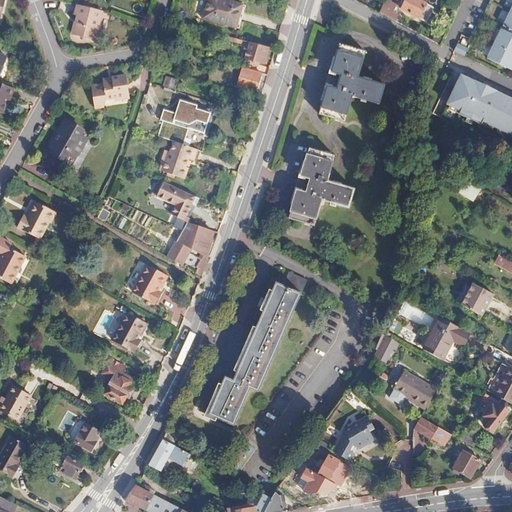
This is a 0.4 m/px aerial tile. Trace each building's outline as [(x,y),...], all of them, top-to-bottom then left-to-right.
[(241,4),(227,0),(206,0),(201,17),(235,27),(241,4)] [(397,4),(388,0),(384,0),(379,12),(393,20),(395,16),(392,14),(397,4)] [(406,0),(402,8),(419,18),(427,4),(422,0),(406,0)] [(511,4),(486,59),(510,70),(511,65),(511,4)] [(77,16),(80,16),(78,23),(98,28),(99,29),(104,11),(93,8),(80,5),(77,16)] [(98,28),(78,23),(75,33),(95,39),(98,28)] [(256,44),(250,43),(247,54),(245,59),(264,65),(269,48),(256,44)] [(456,44),(453,51),(463,56),(466,49),(456,44)] [(336,89),(327,86),(318,115),(344,123),(352,97),(361,99),(360,101),(366,102),(367,101),(379,104),(385,85),(358,78),(366,52),(339,45),(331,72),(340,75),(336,89)] [(268,68),(257,65),(255,71),(261,73),(266,75),(268,68)] [(255,71),(241,67),(236,86),(255,91),(261,73),(255,71)] [(460,75),(444,106),(457,113),(455,117),(477,128),(479,124),(511,140),(511,101),(495,93),(496,92),(473,81),(473,82),(460,75)] [(129,95),(128,92),(126,76),(112,78),(109,78),(103,79),(104,83),(104,84),(92,86),(95,107),(104,106),(107,98),(129,95)] [(176,81),(167,78),(163,88),(173,91),(176,81)] [(14,88),(0,83),(0,112),(2,113),(6,102),(7,98),(10,98),(14,88)] [(197,107),(179,102),(172,124),(203,133),(209,114),(196,110),(197,107)] [(76,127),(60,118),(43,150),(62,159),(65,154),(69,157),(73,151),(75,152),(82,138),(73,132),(76,127)] [(174,145),(170,156),(169,158),(185,165),(186,163),(191,165),(194,152),(174,145)] [(305,193),(296,190),(287,218),(314,225),(321,200),(330,202),(329,205),(335,206),(336,204),(349,207),(354,189),(327,181),(335,156),(309,148),(300,176),(310,178),(305,193)] [(69,157),(65,154),(62,159),(69,163),(75,152),(73,151),(69,157)] [(169,158),(163,156),(160,166),(162,167),(164,163),(166,164),(169,158)] [(185,165),(169,158),(166,164),(164,163),(162,167),(159,173),(182,182),(185,172),(183,171),(185,165)] [(156,195),(174,204),(170,214),(188,222),(190,219),(185,217),(192,203),(197,205),(200,198),(162,180),(156,195)] [(480,188),(467,180),(459,193),(471,201),(480,188)] [(24,219),(20,217),(14,228),(37,240),(45,224),(48,226),(54,213),(33,203),(24,219)] [(188,222),(182,232),(170,255),(179,260),(188,245),(191,247),(195,250),(195,251),(205,257),(212,237),(209,236),(212,230),(188,222)] [(0,279),(8,284),(22,258),(7,250),(9,245),(0,240),(0,279)] [(191,247),(188,245),(179,260),(170,255),(168,258),(181,265),(183,262),(188,254),(191,247)] [(188,254),(183,262),(196,269),(194,272),(200,276),(202,272),(200,271),(205,263),(188,254)] [(511,262),(506,259),(503,266),(511,270),(511,262)] [(165,275),(147,266),(132,293),(154,305),(163,289),(158,286),(165,275)] [(282,285),(275,282),(232,379),(224,376),(207,414),(233,424),(249,387),(256,390),(307,278),(289,271),(282,285)] [(493,293),(473,283),(461,305),(481,316),(493,293)] [(114,336),(125,316),(117,311),(105,332),(114,336)] [(145,323),(127,313),(112,341),(135,353),(144,337),(139,334),(145,323)] [(469,334),(439,319),(422,349),(442,360),(453,342),(462,346),(469,334)] [(384,335),(381,333),(375,347),(378,349),(384,335)] [(397,342),(384,335),(378,349),(374,355),(384,361),(393,346),(395,347),(397,342)] [(144,344),(140,353),(157,360),(160,351),(144,344)] [(103,374),(113,379),(104,393),(123,404),(127,396),(132,387),(134,384),(124,377),(126,373),(124,372),(127,367),(112,358),(103,374)] [(511,403),(511,369),(506,367),(491,394),(511,405),(511,403)] [(404,371),(393,390),(407,398),(425,408),(437,389),(404,371)] [(126,373),(124,377),(134,384),(136,379),(126,373)] [(4,402),(1,401),(0,402),(0,410),(18,420),(31,396),(14,386),(4,402)] [(135,389),(132,387),(127,396),(130,398),(135,389)] [(488,404),(484,409),(487,411),(484,416),(488,419),(484,426),(492,432),(509,411),(499,402),(485,395),(481,400),(488,404)] [(407,398),(405,400),(424,410),(425,408),(407,398)] [(101,430),(85,421),(74,441),(92,451),(98,441),(96,440),(101,430)] [(344,430),(344,435),(337,445),(335,444),(331,452),(345,460),(349,454),(345,452),(348,448),(351,450),(353,451),(371,446),(369,436),(368,434),(374,432),(371,421),(344,428),(344,430)] [(435,426),(428,422),(421,435),(431,441),(432,440),(444,446),(451,435),(435,426)] [(180,434),(168,428),(163,438),(174,444),(180,434)] [(344,435),(344,430),(335,444),(337,445),(344,435)] [(464,432),(459,440),(473,448),(478,440),(464,432)] [(27,445),(12,436),(0,456),(0,469),(13,477),(18,467),(15,465),(27,445)] [(174,445),(162,439),(148,465),(160,471),(163,466),(165,467),(166,465),(164,464),(165,462),(168,464),(170,460),(183,467),(189,454),(174,445)] [(37,440),(35,444),(58,457),(55,463),(61,467),(60,470),(75,478),(83,465),(68,456),(69,455),(50,445),(49,446),(37,440)] [(479,461),(462,451),(452,468),(470,477),(479,461)] [(338,462),(328,456),(317,474),(314,472),(310,480),(323,486),(327,480),(328,481),(338,462)] [(295,474),(290,470),(278,486),(284,490),(295,474)] [(225,472),(218,484),(231,492),(238,479),(225,472)] [(316,490),(305,482),(295,496),(305,504),(316,490)] [(134,485),(125,500),(151,511),(184,511),(177,508),(181,500),(167,493),(162,500),(134,485)] [(275,491),(271,497),(264,511),(278,511),(282,511),(279,495),(278,495),(275,491)] [(233,507),(226,508),(226,511),(264,511),(271,497),(263,493),(256,505),(234,510),(233,507)] [(224,501),(214,495),(210,501),(220,507),(224,501)] [(0,509),(6,511),(18,511),(21,509),(12,505),(0,498),(0,509)]
